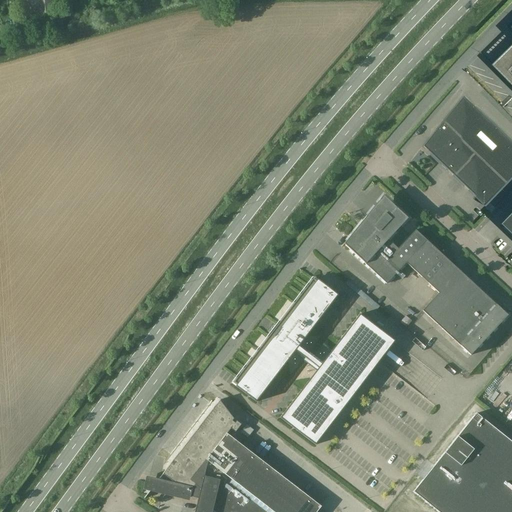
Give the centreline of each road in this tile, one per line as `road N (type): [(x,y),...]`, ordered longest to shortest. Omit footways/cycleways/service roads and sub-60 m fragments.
road 1 (primary): [(60,511),(289,203),(468,0)]
road 2 (primary): [(430,0),(268,186),(26,511)]
road 3 (unclassified): [(113,498),(376,157)]
road 4 (unclassified): [(376,157),(511,9)]
road 5 (unclassified): [(511,284),(376,157)]
